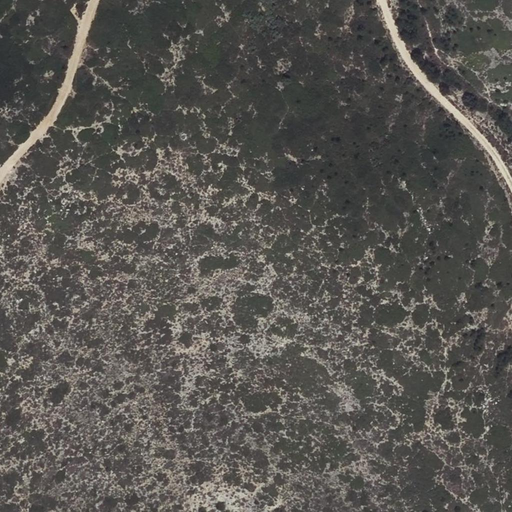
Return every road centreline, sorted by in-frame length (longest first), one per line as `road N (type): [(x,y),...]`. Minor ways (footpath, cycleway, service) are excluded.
road 1 (track): [(380,0),(428,87),(511,178)]
road 2 (track): [(0,168),(46,118),(103,0)]
